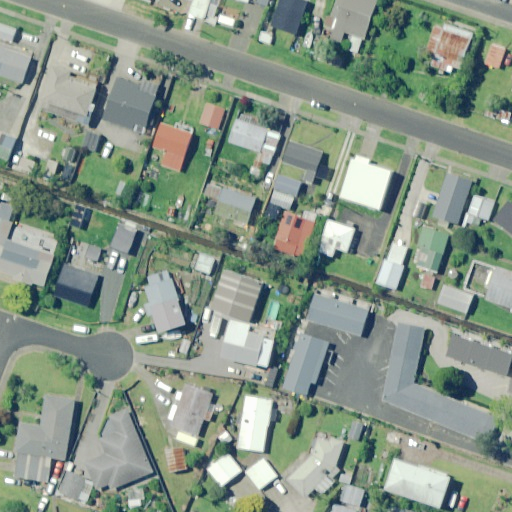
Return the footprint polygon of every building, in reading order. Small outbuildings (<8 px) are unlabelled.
[(191,0),(193,1),(188,14),(205,20),(211,0),(191,0)] [(307,1),(305,0),(277,0),(269,25),(296,34),(307,1)] [(336,0),(331,16),(337,18),(329,42),(340,46),(345,32),(353,35),(348,50),(360,54),(377,0),(336,0)] [(16,29),(0,24),(0,39),(11,43),(16,29)] [(445,25),(443,30),(434,27),(426,51),(435,54),(431,67),(451,73),(453,66),(462,69),(473,33),(445,25)] [(32,55),(0,44),(0,76),(22,84),(32,55)] [(506,48),(491,44),(484,64),(499,69),(506,48)] [(78,72),(58,66),(46,102),(92,117),(102,87),(76,79),(78,72)] [(139,86),(116,78),(102,121),(133,131),(135,125),(146,128),(160,86),(141,80),(139,86)] [(224,108),(207,102),(200,123),(217,129),(224,108)] [(281,134),(238,119),(230,142),(259,152),(253,171),(259,173),(263,162),(270,165),(281,134)] [(161,123),(152,147),(166,152),(161,165),(179,171),(192,135),(161,123)] [(0,131),(0,157),(9,160),(17,138),(0,131)] [(101,135),(90,131),(84,149),(95,152),(101,135)] [(289,141),(282,161),(308,169),(304,180),(314,183),(324,152),(289,141)] [(76,152),(64,149),(61,159),(73,162),(76,152)] [(93,158),(78,153),(76,161),(91,166),(93,158)] [(32,173),(36,163),(20,157),(16,167),(32,173)] [(395,169),(352,157),(341,197),(384,210),(395,169)] [(58,163),(49,160),(44,177),(53,180),(58,163)] [(74,169),(65,166),(60,181),(69,184),(74,169)] [(90,175),(81,172),(76,187),(84,190),(90,175)] [(447,228),(449,222),(458,225),(472,182),(447,174),(433,217),(437,218),(435,224),(447,228)] [(274,189),(297,196),(301,182),(278,175),(274,189)] [(111,180),(103,178),(97,195),(106,198),(111,180)] [(133,184),(122,180),(116,196),(128,200),(133,184)] [(256,199),(207,183),(203,196),(210,198),(206,211),(248,224),(256,199)] [(297,196),(274,189),(269,204),(292,211),(297,196)] [(488,220),(494,201),(474,195),(466,222),(472,224),(475,216),(488,220)] [(429,206),(418,201),(410,218),(421,223),(429,206)] [(511,203),(508,201),(493,222),(511,235),(511,203)] [(14,209),(0,204),(0,245),(7,247),(0,269),(0,273),(44,288),(54,255),(29,247),(32,239),(7,231),(14,209)] [(316,221),(285,212),(274,247),(305,256),(316,221)] [(104,221),(81,214),(77,227),(100,234),(104,221)] [(355,230),(330,221),(319,252),(333,257),(336,248),(348,252),(355,230)] [(449,236),(425,228),(413,265),(437,273),(449,236)] [(407,248),(392,243),(389,253),(386,252),(377,284),(397,289),(404,266),(402,265),(407,248)] [(137,263),(128,260),(123,274),(132,277),(137,263)] [(99,275),(62,263),(52,296),(88,307),(94,289),(107,293),(113,273),(101,269),(99,275)] [(511,272),(494,266),(483,299),(511,308),(511,272)] [(264,283),(224,269),(211,308),(251,322),(264,283)] [(171,281),(168,270),(143,278),(151,304),(148,305),(158,334),(187,324),(177,291),(182,290),(178,279),(171,281)] [(436,277),(422,272),(417,286),(431,291),(436,277)] [(474,296),(445,285),(438,303),(467,314),(474,296)] [(278,295),(266,291),(262,303),(273,307),(278,295)] [(373,309),(316,293),(308,320),(365,337),(373,309)] [(252,325),(233,320),(224,358),(268,370),(276,339),(250,333),(252,325)] [(401,320),(385,400),(467,433),(479,405),(419,380),(428,327),(401,320)] [(329,341),(301,333),(285,386),(313,394),(329,341)] [(511,358),(511,355),(451,335),(444,356),(506,377),(511,358)] [(212,392),(186,384),(183,393),(178,392),(169,420),(180,424),(176,438),(196,445),(204,419),(210,421),(215,407),(208,404),(212,392)] [(76,399),(46,395),(41,426),(20,422),(15,452),(17,453),(13,477),(48,482),(52,458),(66,460),(76,399)] [(272,400),(246,396),(237,448),(263,452),(272,400)] [(93,485),(95,491),(109,485),(111,490),(153,473),(127,409),(109,417),(116,433),(98,440),(103,454),(84,463),(90,479),(93,485)] [(363,424),(353,422),(350,438),(359,440),(363,424)] [(345,442),(318,437),(310,457),(288,482),(307,498),(315,488),(323,495),(343,472),(336,467),(345,442)] [(191,469),(186,447),(168,451),(172,472),(191,469)] [(242,472),(229,453),(208,468),(222,486),(242,472)] [(278,476),(264,458),(246,472),(259,490),(278,476)] [(452,477),(397,459),(387,490),(442,508),(452,477)] [(93,485),(90,479),(67,472),(60,494),(88,503),(92,490),(93,485)] [(356,511),(365,491),(348,485),(340,505),(334,503),(330,511),(356,511)] [(145,490),(130,490),(129,501),(145,501),(145,490)] [(418,511),(397,502),(392,511),(418,511)]
